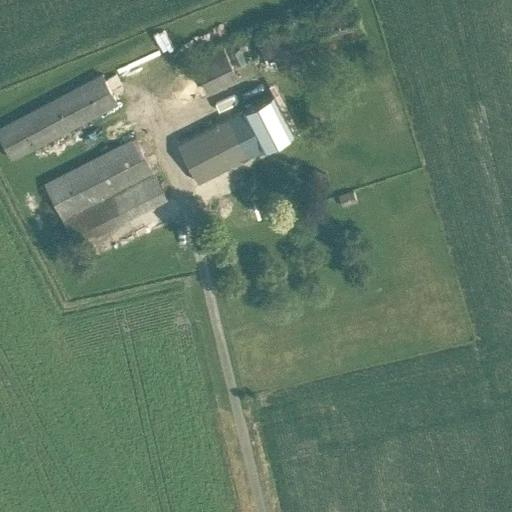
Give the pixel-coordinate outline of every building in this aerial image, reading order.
[(301,23),(257,41),(259,45),(271,73),(365,34),(353,6),(352,2),(333,10),(301,23)] [(199,72),(209,92),(238,78),(228,57),(199,72)] [(103,76),(0,130),(0,138),(11,160),(118,104),(111,91),(123,85),(117,71),(104,78),(103,76)] [(261,151),(294,135),(275,96),(242,112),(261,151)] [(199,180),(261,151),(242,112),(181,141),(199,180)] [(136,136),(46,182),(64,217),(78,210),(154,171),(146,156),(153,153),(147,141),(140,144),(136,136)] [(78,210),(64,217),(76,242),(91,235),(78,210)]
